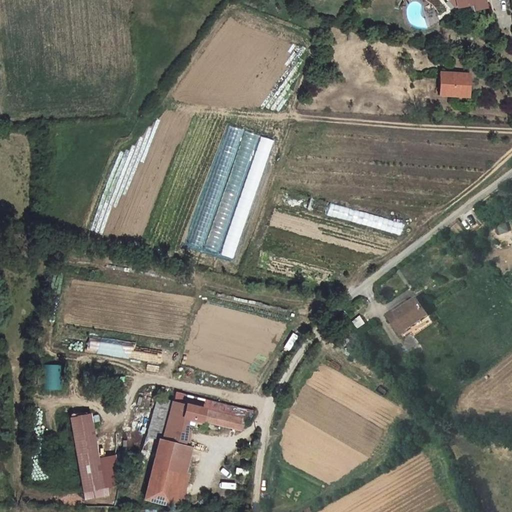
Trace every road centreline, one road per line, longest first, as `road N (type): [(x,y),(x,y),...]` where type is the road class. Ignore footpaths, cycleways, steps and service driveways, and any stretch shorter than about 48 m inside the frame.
road 1 (residential): [(511,174),(346,299),(298,356),(268,418),(257,511)]
road 2 (track): [(280,115),(511,130)]
